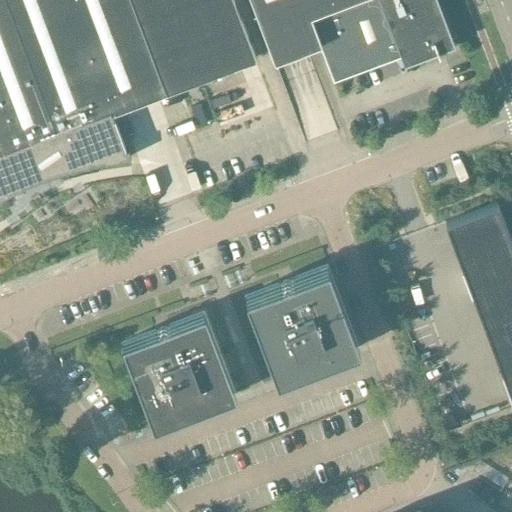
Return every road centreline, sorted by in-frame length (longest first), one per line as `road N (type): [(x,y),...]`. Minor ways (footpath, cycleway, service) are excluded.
road 1 (unclassified): [(319,194),(431,480),(351,511)]
road 2 (unclassified): [(13,313),(319,194)]
road 3 (unclassified): [(151,511),(13,313)]
road 4 (unclassified): [(319,194),(511,118)]
